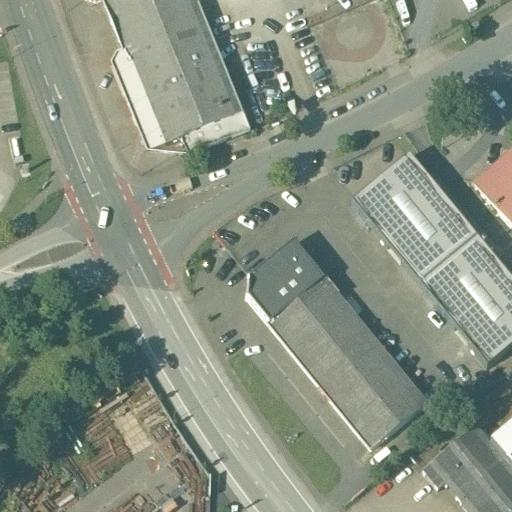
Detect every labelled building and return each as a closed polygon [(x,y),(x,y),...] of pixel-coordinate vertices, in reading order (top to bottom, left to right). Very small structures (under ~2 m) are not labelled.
[(86,0),(92,3),(98,0),(103,0),(125,54),(115,58),(109,65),(133,123),(177,140),(236,116),(193,4),(203,0),(86,0)] [(493,211),(511,193),(511,156),(508,152),(470,186),(493,211)] [(511,285),(421,174),(366,220),(482,361),(511,335),(511,285)] [(511,193),(493,211),(511,232),(511,193)] [(267,326),(321,282),(291,244),(247,280),(243,301),(267,326)] [(424,406),(321,282),(267,326),(369,453),(424,406)] [(511,426),(487,448),(511,477),(511,426)] [(511,511),(511,477),(487,448),(472,431),(420,474),(433,492),(443,486),(464,511),(511,511)]
